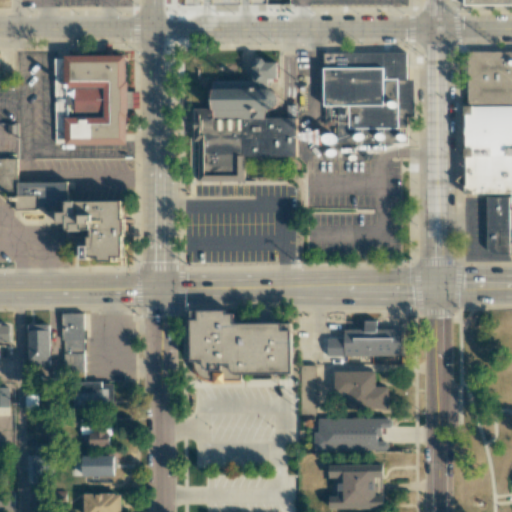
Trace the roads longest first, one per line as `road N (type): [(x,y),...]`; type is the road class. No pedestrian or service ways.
road 1 (residential): [(435,29),(0,30)]
road 2 (tertiary): [(155,0),(157,291)]
road 3 (tertiary): [(434,0),(435,289)]
road 4 (secondary): [(435,289),(157,291)]
road 5 (tertiary): [(435,289),(436,511)]
road 6 (residential): [(157,291),(159,511)]
road 7 (secondary): [(157,291),(0,290)]
